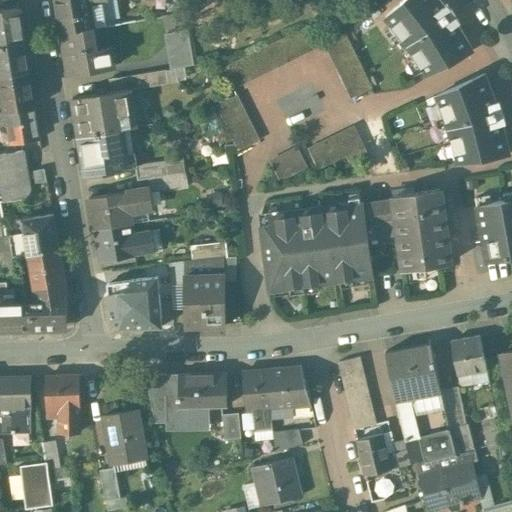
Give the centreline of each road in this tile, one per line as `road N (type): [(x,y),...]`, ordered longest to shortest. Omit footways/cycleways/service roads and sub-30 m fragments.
road 1 (residential): [(35,0),(82,259),(90,353)]
road 2 (residential): [(90,353),(314,343)]
road 3 (residential): [(314,343),(511,305)]
road 4 (residential): [(357,511),(314,343)]
